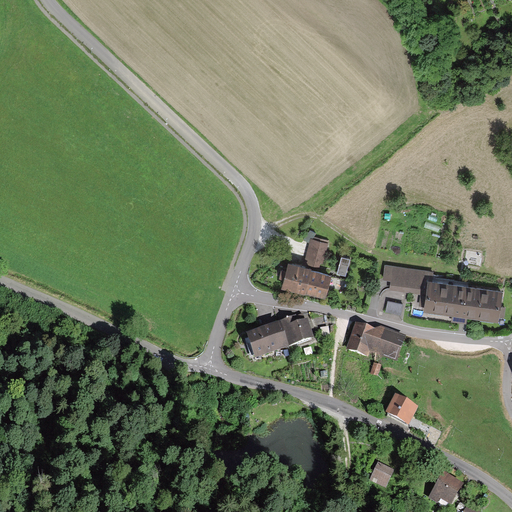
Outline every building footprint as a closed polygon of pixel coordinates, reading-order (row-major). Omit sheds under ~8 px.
[(325,242),(309,237),(303,260),(320,264),(325,242)] [(347,259),(340,257),(336,275),(344,276),(347,259)] [(311,265),(288,259),(281,284),(302,289),(302,287),(324,293),(329,273),(310,268),(311,265)] [(430,270),(385,265),(383,277),(389,278),(387,288),(427,293),(429,277),(430,270)] [(502,286),(429,277),(427,293),(425,308),(451,311),(450,319),(465,321),(466,314),(498,318),(502,286)] [(401,303),(388,300),(386,311),(399,313),(401,303)] [(297,315),(279,321),(288,345),(314,337),(307,318),(299,320),(297,315)] [(279,321),(246,332),(254,356),(288,345),(279,321)] [(401,338),(356,323),(347,350),(365,355),(367,349),(395,358),(401,338)] [(419,407),(396,394),(385,412),(409,425),(419,407)] [(394,469),(378,462),(370,480),(386,487),(392,473),(394,469)] [(464,483),(445,471),(429,498),(438,504),(441,498),(451,504),(464,483)]
